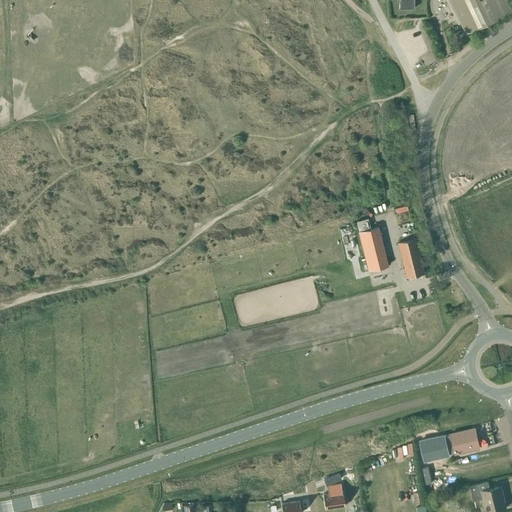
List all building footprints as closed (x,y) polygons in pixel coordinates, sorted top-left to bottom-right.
[(398,0),(399,8),(414,8),(413,0),(398,0)] [(465,34),(472,30),(500,17),(511,11),(506,0),(449,0),(455,12),(465,34)] [(378,226),(358,231),(368,270),(388,265),(378,226)] [(424,273),(415,238),(397,242),(406,277),(424,273)] [(444,435),(420,441),(425,461),(449,455),(448,454),(455,452),(455,453),(479,448),(475,428),(451,433),(451,434),(444,436),(444,435)] [(487,511),(506,507),(501,485),(490,488),(488,481),(470,485),(474,500),(483,498),(487,511)] [(328,493),(323,494),(325,508),(345,505),(342,491),(341,483),(327,485),(328,493)] [(282,511),(300,511),(299,500),(281,503),(282,511)] [(194,511),(194,503),(184,505),(185,511),(194,511)]
